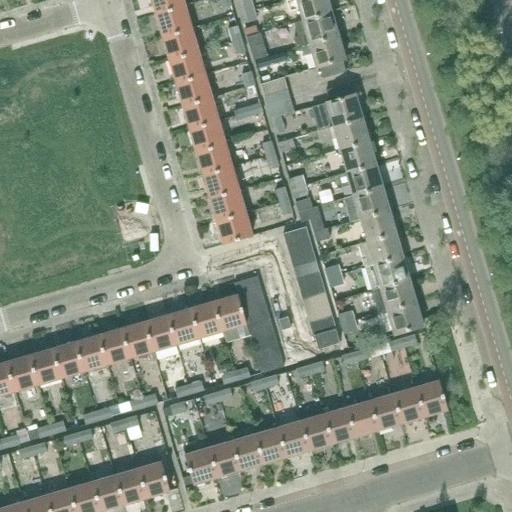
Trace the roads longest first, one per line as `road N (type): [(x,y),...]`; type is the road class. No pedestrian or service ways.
road 1 (residential): [(0,319),(187,269),(105,10)]
road 2 (tertiary): [(399,0),(511,397)]
road 3 (residential): [(353,497),(511,451)]
